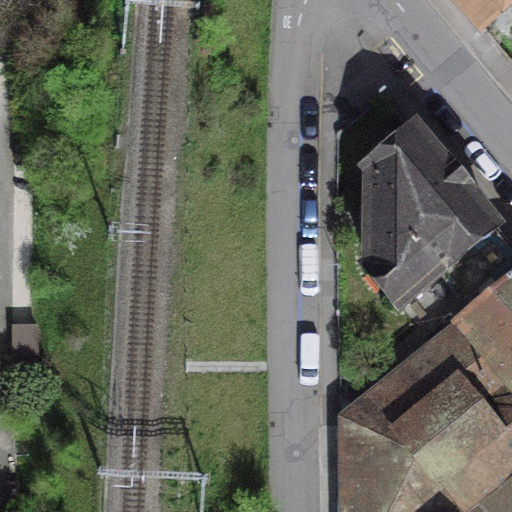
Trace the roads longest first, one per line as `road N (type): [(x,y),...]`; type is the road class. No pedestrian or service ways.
road 1 (residential): [(310,0),(296,37),(301,511)]
road 2 (residential): [(386,0),(511,151)]
